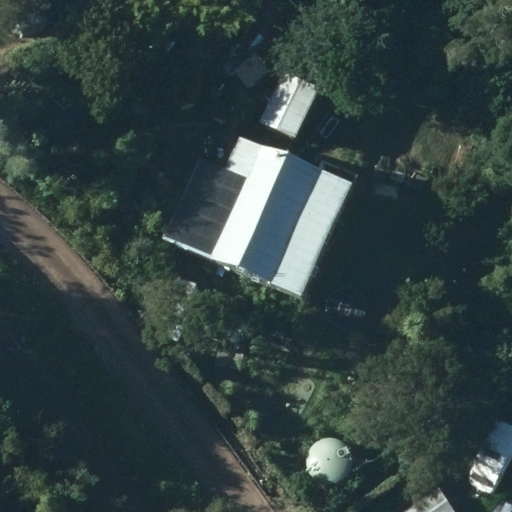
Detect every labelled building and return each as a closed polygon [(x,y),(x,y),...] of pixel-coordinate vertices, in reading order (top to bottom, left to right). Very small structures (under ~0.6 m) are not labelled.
[(324,100),(281,81),(257,134),(299,153),(324,100)] [(166,232),(305,293),(354,180),(242,132),(226,170),(198,158),(166,232)] [(197,285),(167,271),(154,300),(185,314),(197,285)] [(336,440),(331,439),(311,443),(307,447),(303,450),(301,455),(298,459),(297,464),(296,469),(296,475),(297,480),(299,485),(302,489),(305,493),(309,497),(313,499),(318,501),(323,503),(328,503),(333,503),(338,501),(343,499),(348,497),(351,493),(355,489),(357,485),(359,480),(360,475),(360,469),(360,464),(358,459),(356,455),(353,450),(349,447),(345,443),(341,441),(336,440)] [(455,511),(439,488),(403,511),(455,511)]
